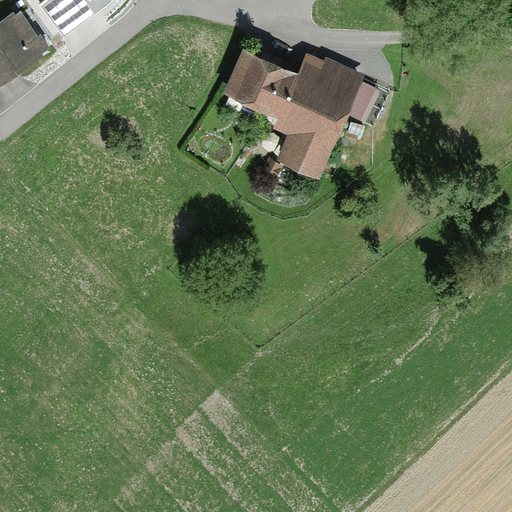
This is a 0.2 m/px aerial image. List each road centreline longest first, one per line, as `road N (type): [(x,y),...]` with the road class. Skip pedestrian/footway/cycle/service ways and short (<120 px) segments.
road 1 (track): [(288,17),(303,36),(511,33)]
road 2 (residential): [(0,129),(152,0)]
